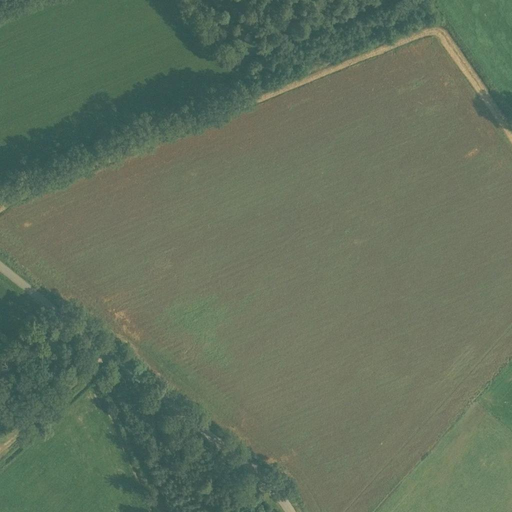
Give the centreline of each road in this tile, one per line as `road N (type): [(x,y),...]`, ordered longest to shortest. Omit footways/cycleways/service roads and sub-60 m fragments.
road 1 (track): [(511,129),(434,35),(0,208)]
road 2 (unclassified): [(292,511),(225,439),(0,262)]
road 3 (track): [(0,452),(111,350)]
